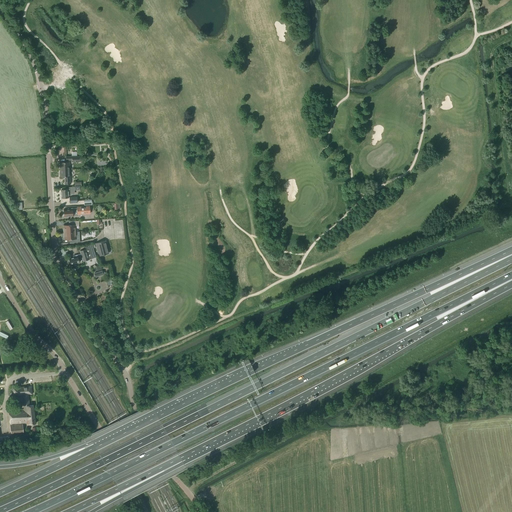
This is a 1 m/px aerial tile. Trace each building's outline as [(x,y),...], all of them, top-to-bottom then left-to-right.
[(69,169),(61,169),(61,172),(60,172),(60,177),(65,177),(65,184),(71,184),(70,176),(69,176),(69,169)] [(69,187),(69,189),(61,190),(62,198),(68,198),(68,195),(71,195),(71,194),(74,194),(73,187),(69,187)] [(63,213),(63,216),(64,216),(64,217),(78,216),(78,215),(90,214),(89,206),(82,207),(82,206),(81,206),(81,207),(77,207),(77,208),(72,208),(72,209),(68,209),(68,210),(63,210),(64,213),(63,213)] [(63,226),(64,233),(76,232),(76,225),(78,225),(78,221),(69,222),(69,225),(63,226)] [(76,232),(64,233),(64,240),(70,239),(70,243),(79,242),(79,238),(77,238),(76,232)] [(95,243),(99,256),(109,253),(105,241),(95,243)] [(70,261),(69,262),(70,265),(71,264),(71,265),(79,262),(78,260),(82,259),(83,261),(95,257),(91,245),(88,245),(85,246),(86,250),(80,252),(81,254),(73,256),(73,257),(69,259),(70,261)] [(31,386),(13,388),(13,396),(22,395),(24,409),(8,410),(11,435),(24,434),(22,424),(12,425),(12,424),(26,423),(27,425),(35,424),(33,405),(29,406),(28,395),(32,394),(31,386)]
